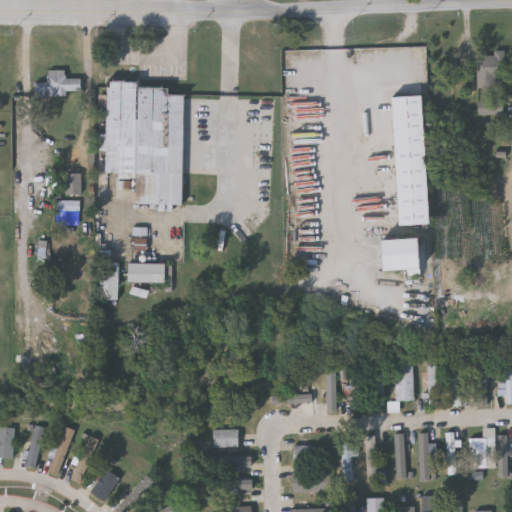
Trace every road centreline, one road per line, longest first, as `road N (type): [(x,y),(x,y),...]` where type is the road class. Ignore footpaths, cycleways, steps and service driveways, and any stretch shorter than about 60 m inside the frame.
road 1 (secondary): [(511,4),(156,13)]
road 2 (residential): [(511,421),(273,431)]
road 3 (secondary): [(156,13),(0,15)]
